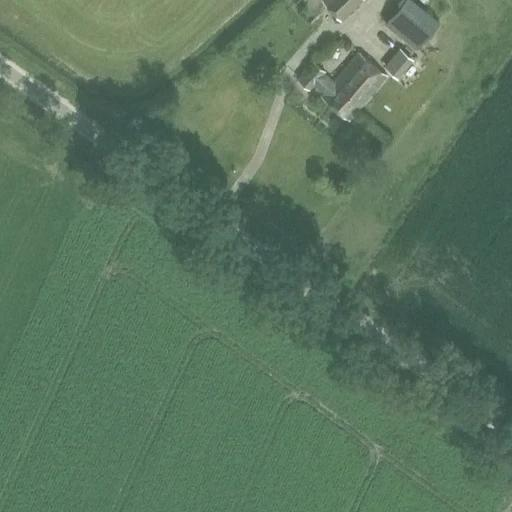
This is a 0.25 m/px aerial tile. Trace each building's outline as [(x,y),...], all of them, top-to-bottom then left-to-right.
[(322,0),(342,21),(364,0),(322,0)] [(402,0),(384,22),(416,49),(441,20),(418,0),(402,0)] [(330,33),(316,47),(323,55),(338,41),(330,33)] [(403,47),(391,58),(421,90),(433,78),(403,47)] [(321,95),(350,118),(387,74),(359,51),(334,81),(323,71),(325,69),(314,60),(298,78),(309,88),(314,82),(324,91),(321,95)]
